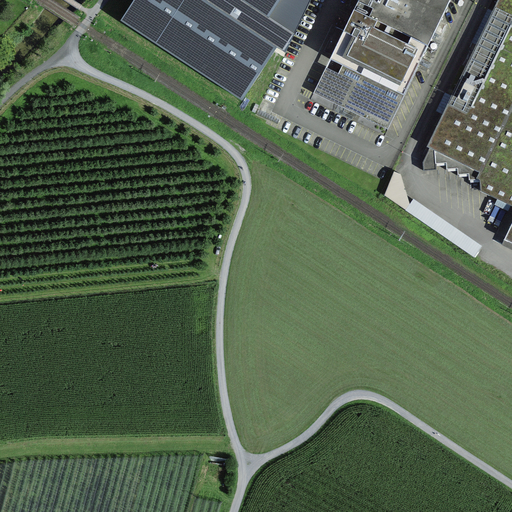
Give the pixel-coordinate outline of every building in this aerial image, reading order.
[(274,49),(199,0),(133,0),(117,23),(240,101),(274,49)] [(230,0),(273,28),(291,0),(230,0)] [(450,0),(356,0),(345,26),(314,93),(388,129),(417,69),(450,0)] [(511,0),(497,0),(425,157),(511,206),(511,218),(502,239),(511,243),(511,0)] [(485,242),(401,192),(409,178),(397,172),(383,196),(478,253),(485,242)]
